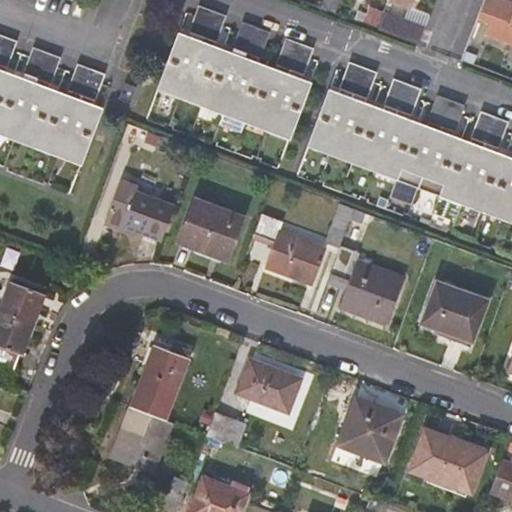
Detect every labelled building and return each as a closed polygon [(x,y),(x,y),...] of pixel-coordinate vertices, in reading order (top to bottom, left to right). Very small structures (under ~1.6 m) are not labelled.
[(336,11),(340,0),(327,0),(325,7),(336,11)] [(191,18),(187,31),(199,36),(212,42),(222,16),(215,13),(201,8),(196,6),(191,18)] [(378,26),(383,11),(373,7),(368,21),(378,26)] [(384,15),(378,30),(419,45),(424,30),(384,15)] [(261,32),(255,29),(248,27),(242,24),(232,49),(258,59),(268,34),(261,32)] [(0,62),(7,65),(13,49),(16,41),(11,39),(0,34),(0,62)] [(177,34),(155,89),(200,106),(222,115),(244,123),(288,140),(309,82),(231,53),(220,50),(211,47),(197,41),(177,34)] [(212,42),(199,36),(197,41),(211,47),(212,42)] [(304,48),(298,45),(291,43),(286,39),(277,64),(302,75),(312,50),(304,48)] [(479,62),(502,72),(507,58),(511,48),(488,39),(479,62)] [(231,53),(232,49),(222,45),(220,50),(231,53)] [(50,81),(56,65),(59,57),(54,56),(40,50),(32,47),(23,71),(36,76),(50,81)] [(511,60),(507,58),(502,72),(511,76),(511,75),(511,60)] [(364,97),(373,73),(366,71),(351,65),(346,63),(337,87),(350,92),(364,97)] [(95,99),(101,83),(104,74),(99,72),(85,67),(80,65),(70,89),(95,99)] [(0,68),(0,131),(81,162),(102,107),(48,87),(35,82),(5,70),(0,68)] [(50,81),(36,76),(35,82),(48,87),(50,81)] [(409,114),(418,90),(411,88),(398,82),(392,80),(383,104),(396,109),(409,114)] [(350,92),(337,87),(335,91),(348,96),(350,92)] [(441,189),(438,195),(511,223),(511,157),(496,152),(483,147),(408,118),(394,114),(381,109),(362,101),(348,96),(335,91),(328,88),(306,146),(394,179),(396,172),(419,180),(441,189)] [(364,97),(350,92),(348,96),(362,101),(364,97)] [(454,130),(463,106),(456,103),(443,99),(436,97),(428,121),(454,130)] [(396,109),(383,104),(381,109),(394,114),(396,109)] [(222,115),(200,106),(195,119),(217,127),(222,115)] [(409,114),(396,109),(394,114),(408,118),(409,114)] [(498,147),(507,123),(500,121),(487,117),(480,113),(472,137),(485,142),(498,147)] [(244,123),(222,115),(217,127),(239,136),(244,123)] [(498,147),(485,142),(483,147),(496,152),(498,147)] [(126,224),(161,238),(174,205),(137,190),(139,184),(122,178),(106,216),(126,224)] [(416,187),(438,195),(441,189),(419,180),(416,187)] [(246,219),(198,200),(181,242),(230,261),(246,219)] [(327,244),(340,248),(341,246),(355,209),(341,204),(327,244)] [(284,220),(264,212),(256,232),(276,240),(269,264),(313,281),(325,249),(280,232),(284,220)] [(126,224),(106,216),(105,220),(124,228),(126,224)] [(349,280),(345,291),(339,307),(385,324),(402,278),(357,261),(359,254),(341,246),(340,248),(330,274),(349,280)] [(327,283),(345,291),(349,280),(330,274),(327,283)] [(9,281),(0,303),(0,310),(28,322),(39,293),(9,281)] [(436,281),(420,323),(435,330),(438,325),(471,338),(485,301),(436,281)] [(0,362),(11,367),(28,322),(0,310),(0,362)] [(151,345),(127,406),(160,419),(184,358),(151,345)] [(296,381),(245,360),(232,394),(283,414),(296,381)] [(396,417),(352,400),(333,445),(377,462),(396,417)] [(147,473),(167,422),(160,419),(127,406),(106,457),(147,473)] [(240,424),(210,413),(202,435),(232,446),(240,424)] [(482,453),(421,430),(405,470),(466,494),(482,453)] [(511,467),(498,462),(486,492),(506,501),(511,503),(511,467)] [(234,511),(241,495),(198,477),(184,511),(234,511)] [(158,508),(168,511),(171,511),(180,489),(167,484),(158,508)] [(365,511),(374,511),(377,503),(366,499),(362,510),(365,511)]
